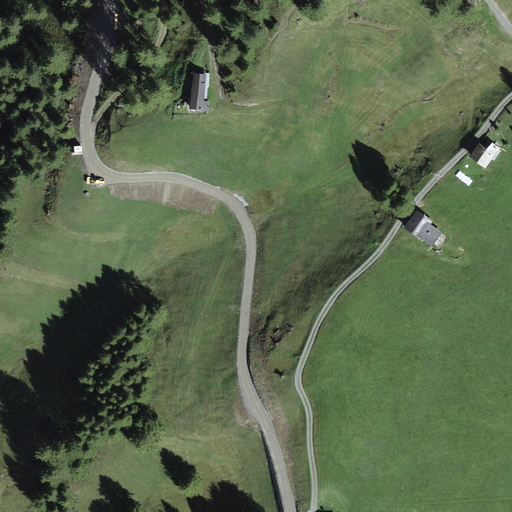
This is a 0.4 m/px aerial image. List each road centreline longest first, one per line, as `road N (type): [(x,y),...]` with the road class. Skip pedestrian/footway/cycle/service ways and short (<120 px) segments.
road 1 (track): [(104,38),(93,132),(105,162),(141,185),(198,186),(238,213),(250,244),(243,381),(301,511)]
road 2 (track): [(320,511),(302,375),(325,319),(385,260),(423,204),(511,105)]
road 3 (track): [(194,0),(215,89),(258,108)]
